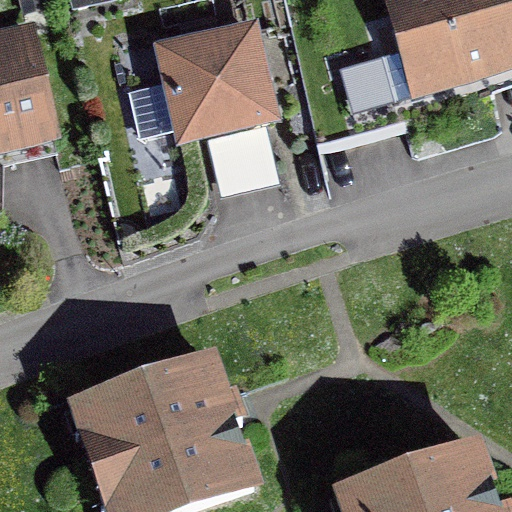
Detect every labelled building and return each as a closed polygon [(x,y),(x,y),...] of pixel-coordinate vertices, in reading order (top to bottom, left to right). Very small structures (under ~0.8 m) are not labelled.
[(18,0),(22,16),(51,10),(48,0),(18,0)] [(124,0),(69,0),(73,14),(125,2),(124,0)] [(375,61),(339,71),(351,116),(511,71),(511,0),(381,0),(386,16),(364,22),(375,61)] [(267,131),(281,127),(258,23),(151,47),(160,87),(127,94),(138,144),(171,136),(175,151),(192,147),(208,144),(220,200),(279,187),(267,131)] [(0,220),(2,220),(0,209),(0,168),(58,156),(55,143),(61,142),(36,24),(0,31),(0,220)] [(101,511),(207,511),(264,492),(242,427),(248,424),(243,409),(236,390),(229,392),(216,354),(65,406),(101,511)] [(336,511),(511,511),(511,508),(503,511),(482,445),(331,494),(336,511)]
